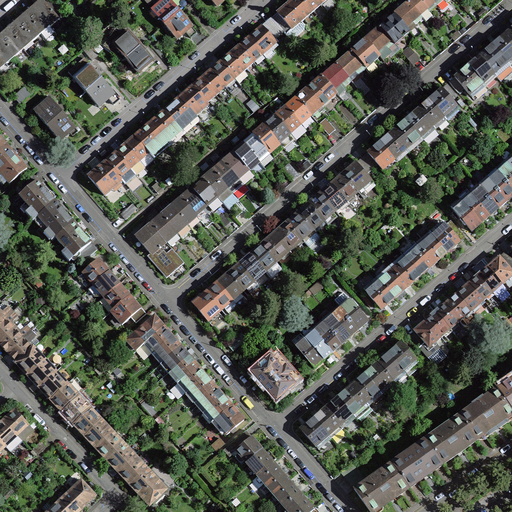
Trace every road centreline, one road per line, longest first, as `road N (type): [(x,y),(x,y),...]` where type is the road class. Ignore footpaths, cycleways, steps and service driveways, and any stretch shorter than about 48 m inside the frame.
road 1 (residential): [(167,299),(511,6)]
road 2 (residential): [(276,426),(511,221)]
road 3 (residential): [(62,175),(266,1)]
road 4 (residential): [(100,511),(119,494),(18,387)]
road 5 (residential): [(167,299),(276,426)]
road 6 (residential): [(62,175),(167,299)]
